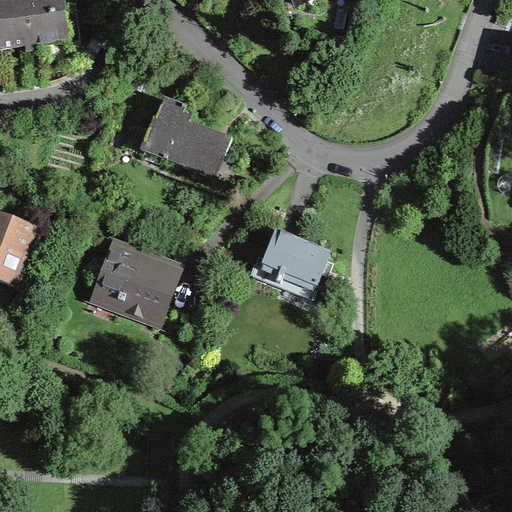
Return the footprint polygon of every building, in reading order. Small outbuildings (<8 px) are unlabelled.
[(0,0),(0,49),(24,46),(17,0),(0,0)] [(62,0),(17,0),(24,46),(25,51),(33,50),(32,45),(68,41),(62,0)] [(146,144),(143,152),(145,153),(144,155),(145,155),(146,154),(178,166),(178,168),(179,168),(181,163),(205,172),(213,153),(217,154),(221,142),(189,130),(188,130),(193,118),(184,115),(187,108),(164,100),(156,122),(157,122),(154,129),(151,127),(145,143),(146,144)] [(0,323),(27,252),(30,251),(33,244),(32,241),(36,229),(4,216),(0,214),(0,323)] [(315,292),(331,253),(287,236),(276,232),(261,271),(278,277),(276,283),(281,285),(283,279),(315,292)] [(120,310),(159,324),(179,271),(128,251),(121,249),(118,256),(112,254),(108,264),(109,264),(99,290),(100,290),(115,296),(113,300),(123,303),(120,310)]
